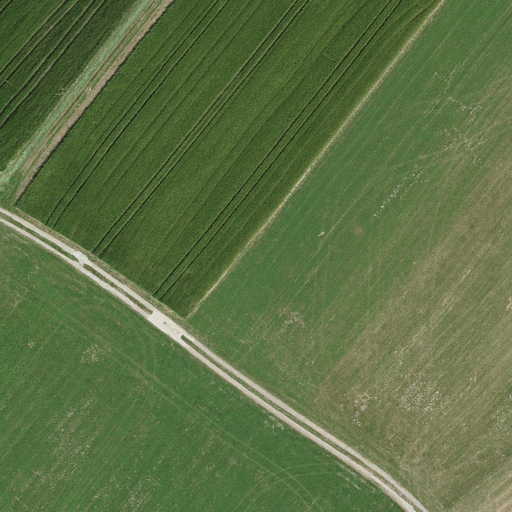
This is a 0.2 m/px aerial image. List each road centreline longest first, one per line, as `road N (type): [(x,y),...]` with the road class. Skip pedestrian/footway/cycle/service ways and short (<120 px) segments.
road 1 (track): [(0,217),(385,475),(419,511)]
road 2 (track): [(163,0),(0,204)]
